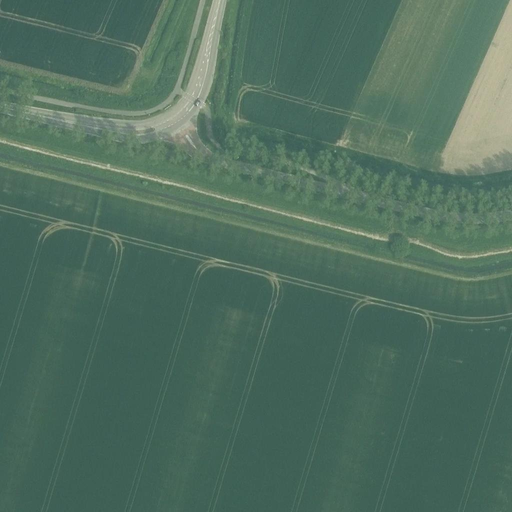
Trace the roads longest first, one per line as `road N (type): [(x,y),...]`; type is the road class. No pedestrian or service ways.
road 1 (track): [(0,163),(460,278),(511,272)]
road 2 (unclassified): [(511,214),(440,216),(229,165),(200,153),(175,120)]
road 3 (secondary): [(175,120),(200,84),(219,0)]
